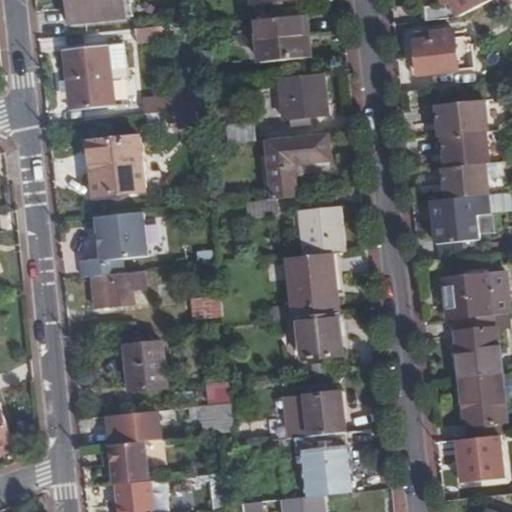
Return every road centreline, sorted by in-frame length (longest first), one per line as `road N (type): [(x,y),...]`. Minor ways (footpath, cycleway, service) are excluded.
road 1 (residential): [(367,0),(421,511)]
road 2 (residential): [(63,511),(22,105)]
